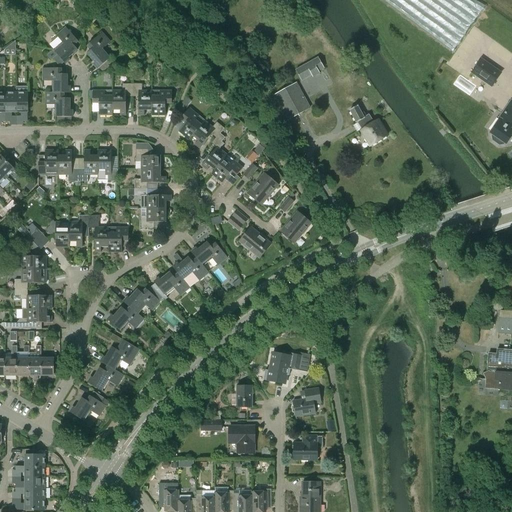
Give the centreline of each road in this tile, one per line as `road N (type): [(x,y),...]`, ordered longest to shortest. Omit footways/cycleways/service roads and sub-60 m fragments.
road 1 (tertiary): [(108,471),(211,349),(271,302),(363,251),(511,198)]
road 2 (residential): [(107,283),(87,315),(76,365),(36,432)]
road 3 (residential): [(85,130),(161,139),(185,164),(192,201)]
road 4 (residential): [(192,201),(172,242),(107,283)]
